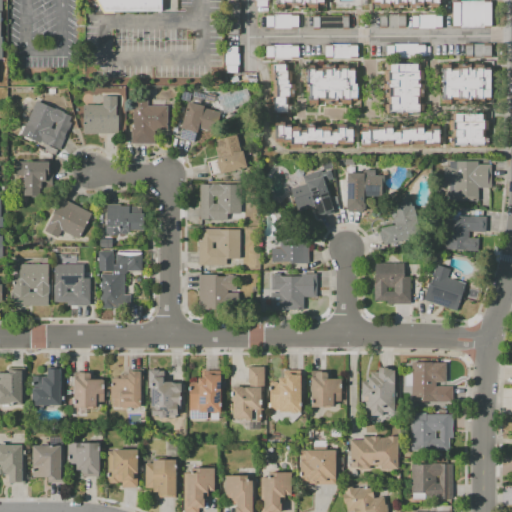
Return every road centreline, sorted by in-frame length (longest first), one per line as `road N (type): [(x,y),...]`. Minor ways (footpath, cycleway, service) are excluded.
road 1 (residential): [(488,341),(0,337)]
road 2 (residential): [(89,179),(169,179),(174,337)]
road 3 (residential): [(483,511),(488,341)]
